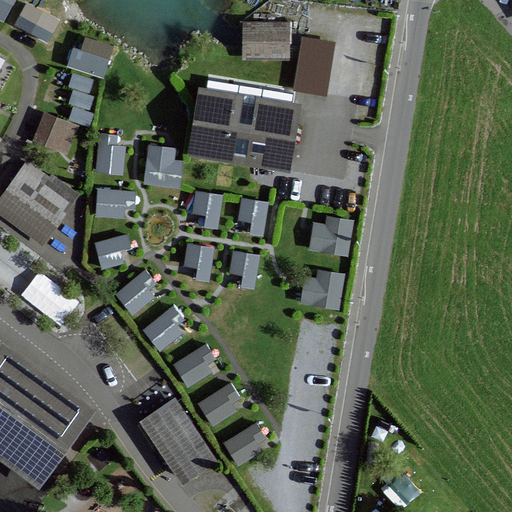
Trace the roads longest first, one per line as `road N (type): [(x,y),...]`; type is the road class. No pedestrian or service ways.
road 1 (unclassified): [(420,0),(334,511)]
road 2 (track): [(0,40),(29,64),(30,83),(0,165)]
